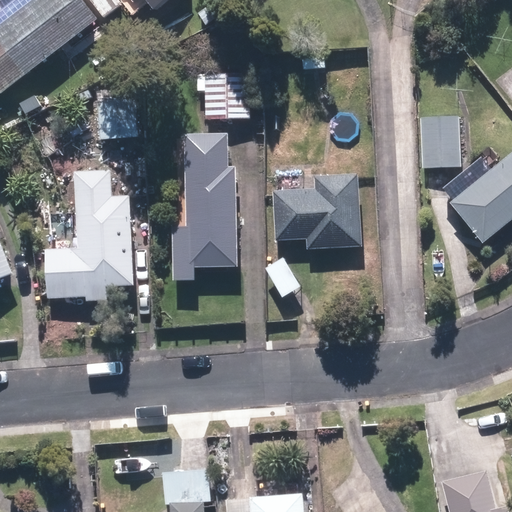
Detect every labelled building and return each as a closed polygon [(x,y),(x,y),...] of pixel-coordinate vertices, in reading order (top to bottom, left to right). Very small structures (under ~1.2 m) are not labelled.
[(0,91),(2,94),(98,19),(83,0),(14,0),(0,11),(0,91)] [(161,0),(143,0),(151,9),(161,0)] [(225,37),(240,30),(235,20),(220,27),(225,37)] [(498,62),(463,20),(447,33),(482,75),(498,62)] [(208,75),(209,120),(254,120),(253,75),(208,75)] [(100,104),(102,141),(145,139),(143,101),(100,104)] [(422,118),(424,168),(461,167),(459,116),(422,118)] [(226,133),(185,135),(188,228),(172,229),(174,280),(193,279),(193,267),(239,265),(235,166),(228,166),(226,133)] [(511,154),(452,204),(483,243),(511,219),(511,154)] [(90,297),(91,300),(112,299),(111,286),(138,285),(134,196),(116,197),(116,170),(79,172),(82,249),(51,250),(52,298),(90,297)] [(312,241),(312,249),(366,247),(363,177),(320,179),(320,190),(279,192),(281,242),(312,241)] [(0,283),(18,276),(0,231),(0,283)] [(309,286),(292,256),(271,267),(288,298),(309,286)] [(484,473),(436,486),(442,511),(505,511),(504,507),(493,510),(484,473)] [(311,511),(310,489),(233,494),(234,511),(311,511)] [(208,511),(208,498),(178,499),(177,511),(208,511)]
